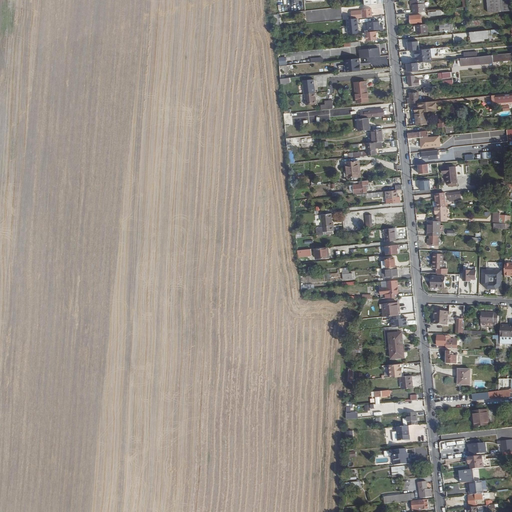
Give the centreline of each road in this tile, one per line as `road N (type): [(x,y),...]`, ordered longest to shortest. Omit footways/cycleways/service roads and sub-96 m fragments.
road 1 (residential): [(420,299),(389,0)]
road 2 (residential): [(442,511),(420,299)]
